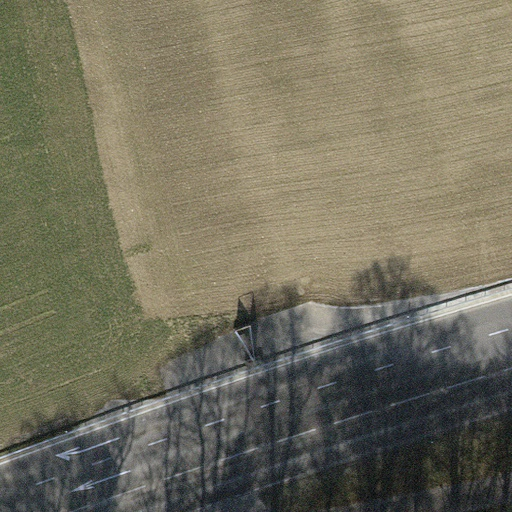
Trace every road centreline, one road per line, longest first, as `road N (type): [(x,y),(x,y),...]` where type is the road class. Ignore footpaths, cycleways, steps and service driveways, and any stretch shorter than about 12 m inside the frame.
road 1 (primary): [(209,445),(511,350)]
road 2 (primary): [(18,511),(209,445)]
